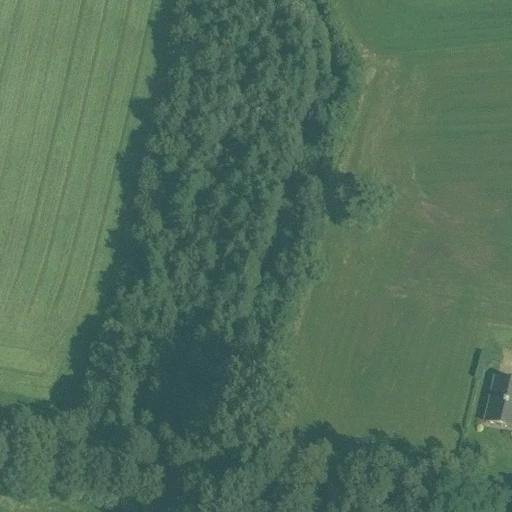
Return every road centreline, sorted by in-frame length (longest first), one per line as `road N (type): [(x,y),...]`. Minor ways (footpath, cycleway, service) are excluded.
road 1 (track): [(217,489),(337,93),(321,0)]
road 2 (unclassified): [(359,511),(0,454)]
